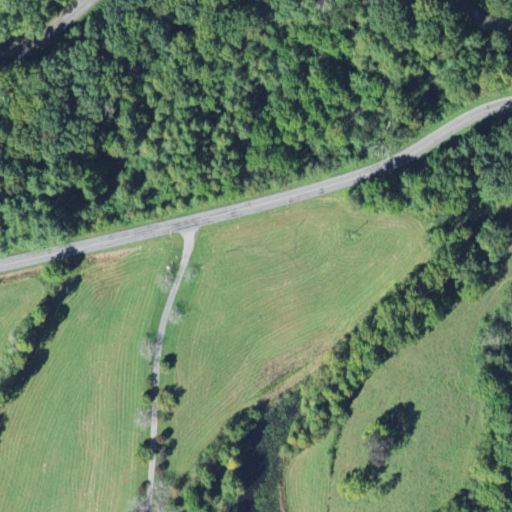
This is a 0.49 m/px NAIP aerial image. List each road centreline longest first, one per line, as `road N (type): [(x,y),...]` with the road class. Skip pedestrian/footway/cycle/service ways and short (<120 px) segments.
road 1 (residential): [(0,265),(367,181),(511,116)]
road 2 (residential): [(443,0),(48,42),(17,57),(0,55)]
